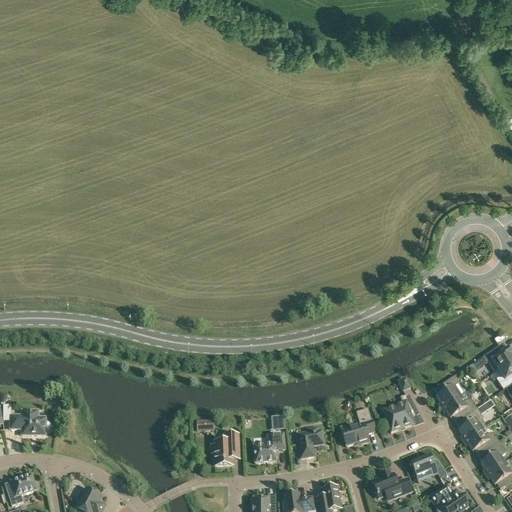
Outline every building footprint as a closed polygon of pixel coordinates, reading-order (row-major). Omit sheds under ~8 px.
[(489,10),(495,26),(511,20),(506,4),(489,10)] [(497,373),(511,362),(511,357),(511,356),(508,350),(498,357),(495,351),(482,359),(486,365),(488,364),(495,374),(497,373)] [(511,362),(497,373),(500,378),(496,381),(503,392),(505,390),(511,385),(511,362)] [(460,398),(464,395),(460,389),(461,386),(455,377),(437,389),(441,395),(436,398),(440,404),(438,406),(441,411),(460,398)] [(399,383),(400,386),(403,392),(410,389),(407,382),(406,380),(399,383)] [(400,399),(403,404),(384,411),(383,411),(391,434),(414,426),(414,425),(412,420),(420,417),(409,396),(400,399)] [(464,404),(460,398),(441,411),(444,415),(446,414),(450,420),(455,417),(459,422),(477,410),(471,401),(468,401),(464,404)] [(371,422),(368,410),(356,414),(360,427),(342,433),(346,448),(360,444),(361,446),(369,443),(367,436),(375,433),(372,422),(371,422)] [(477,410),(459,422),(463,428),(458,432),(462,438),(460,439),(463,444),(482,431),(483,431),(487,429),(482,422),(483,419),(477,410)] [(22,417),(10,417),(10,431),(22,431),(22,437),(46,437),(46,433),(48,432),(49,431),(50,429),(50,427),(49,425),(48,424),(46,423),(46,419),(38,419),(38,412),(22,412),(22,417)] [(283,420),(271,420),(271,432),(284,432),(283,420)] [(213,431),(213,423),(197,424),(197,432),(213,431)] [(298,436),(301,460),(314,458),(312,447),(324,445),(322,432),(318,433),(317,430),(308,431),(308,434),(298,436)] [(486,437),(483,431),(482,431),(463,444),(466,449),(469,447),(473,453),(478,450),(482,456),(499,444),(493,435),(490,434),(486,437)] [(253,447),(255,465),(276,463),(275,452),(285,451),(284,434),(269,436),(270,446),(254,447),(253,447)] [(215,467),(232,467),(232,461),(239,461),(238,436),(224,436),(224,443),(214,444),(214,446),(211,447),(211,455),(214,455),(215,467)] [(499,444),(482,456),(485,461),(480,465),(485,471),(482,473),(485,477),(505,464),(504,464),(501,459),(505,456),(505,453),(499,444)] [(435,461),(432,461),(429,456),(409,465),(418,485),(437,476),(440,481),(447,476),(437,462),(435,461)] [(511,466),(508,461),(504,464),(505,464),(485,477),(488,482),(491,480),(495,486),(500,483),(504,489),(511,483),(511,466)] [(390,474),(379,478),(379,480),(372,483),(373,486),(372,486),(375,494),(376,493),(379,500),(392,495),(394,501),(412,494),(407,480),(399,483),(400,484),(397,485),(393,475),(391,476),(390,474)] [(36,492),(37,492),(36,490),(37,488),(36,485),(34,484),(32,476),(11,483),(11,484),(12,489),(6,491),(12,508),(23,504),(21,497),(36,492)] [(446,486),(430,497),(438,508),(444,510),(445,511),(461,511),(467,509),(466,507),(467,506),(461,497),(460,497),(456,492),(452,495),(446,486)] [(338,494),(337,488),(322,491),(323,499),(316,500),(318,511),(331,511),(341,510),(340,501),(341,500),(340,494),(338,494)] [(103,511),(106,507),(100,504),(99,504),(102,498),(86,490),(83,495),(82,494),(80,495),(77,500),(78,502),(79,503),(76,510),(80,511),(103,511)] [(299,501),(298,495),(283,497),(284,503),(282,504),(283,511),(286,511),(285,511),(316,511),(314,511),(312,499),(299,501)] [(252,500),(252,511),(275,511),(275,507),(269,507),(269,500),(269,499),(252,500)]
